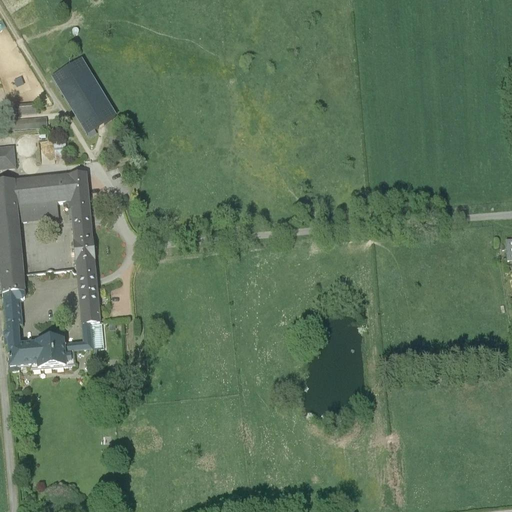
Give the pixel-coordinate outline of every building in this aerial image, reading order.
[(116,119),(81,60),(51,78),(87,136),(116,119)] [(16,114),(33,114),(33,105),(16,105),(16,114)] [(43,114),(4,116),(4,117),(5,131),(43,129),(43,114)] [(14,149),(0,150),(0,172),(16,171),(14,149)] [(87,177),(69,179),(71,204),(72,212),(73,224),(73,228),(76,257),(78,275),(78,279),(96,278),(91,222),(87,177)] [(15,184),(17,208),(57,205),(71,204),(69,179),(15,184)] [(19,228),(18,224),(17,208),(15,184),(0,185),(0,272),(3,305),(19,304),(23,303),(25,300),(24,282),(23,278),(19,228)] [(17,208),(18,224),(58,221),(57,205),(17,208)] [(97,283),(96,278),(78,279),(78,285),(79,297),(82,330),(90,329),(101,328),(97,283)] [(90,329),(82,330),(84,345),(63,347),(62,344),(50,345),(20,348),(19,336),(18,328),(22,328),(19,304),(3,305),(4,320),(9,371),(37,368),(38,374),(66,371),(66,368),(73,367),(72,354),(92,353),(90,329)]
